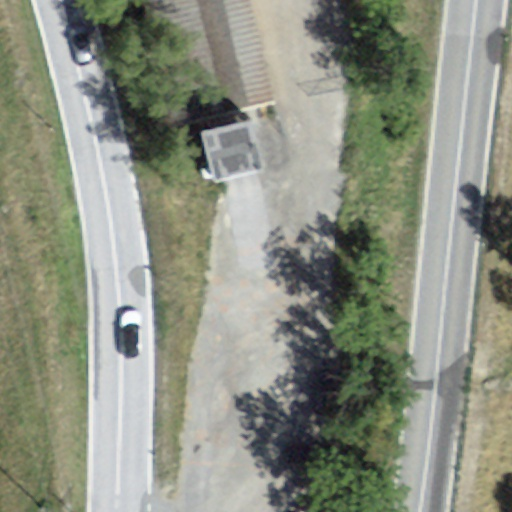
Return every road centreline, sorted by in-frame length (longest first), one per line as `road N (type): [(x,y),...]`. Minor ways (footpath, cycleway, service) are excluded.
road 1 (tertiary): [(62,0),(107,208),(122,357),(119,511)]
road 2 (tertiary): [(421,511),(479,0)]
